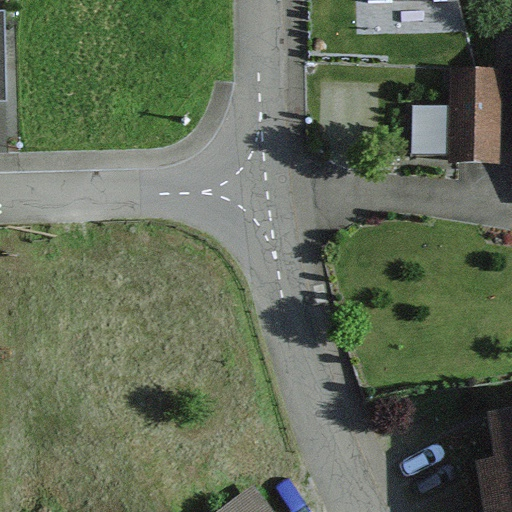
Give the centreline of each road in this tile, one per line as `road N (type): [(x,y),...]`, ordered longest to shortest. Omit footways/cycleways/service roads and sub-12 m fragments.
road 1 (residential): [(365,511),(285,293),(263,184)]
road 2 (residential): [(263,184),(0,195)]
road 3 (residential): [(263,184),(263,0)]
